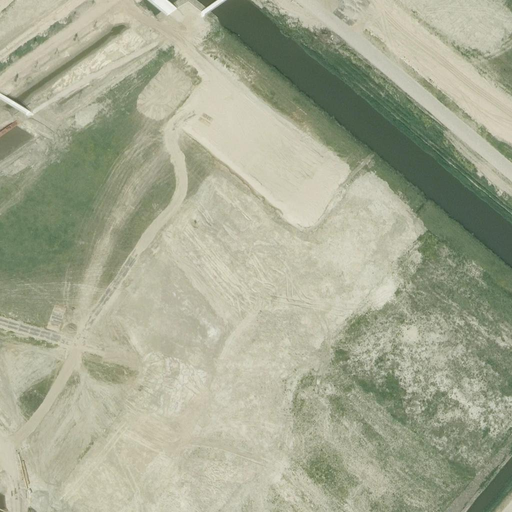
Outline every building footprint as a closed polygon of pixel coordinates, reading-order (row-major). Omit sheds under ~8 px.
[(13,0),(8,0),(4,3),(10,12),(18,6),(13,0)] [(25,3),(19,7),(26,17),(31,13),(39,25),(51,17),(38,0),(37,0),(27,7),(25,3)] [(16,15),(5,23),(17,40),(28,33),(20,21),(26,17),(19,7),(13,11),(16,15)] [(98,257),(82,271),(93,282),(107,269),(98,257)] [(121,277),(108,290),(121,299),(132,286),(121,277)] [(140,295),(127,310),(137,319),(150,304),(140,295)]
